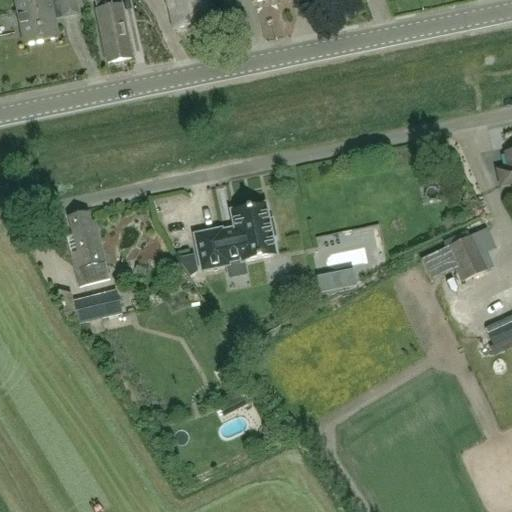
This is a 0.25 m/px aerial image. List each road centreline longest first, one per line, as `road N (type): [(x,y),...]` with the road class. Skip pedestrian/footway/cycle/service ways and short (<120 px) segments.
road 1 (tertiary): [(0,115),(511,10)]
road 2 (residential): [(0,218),(511,116)]
